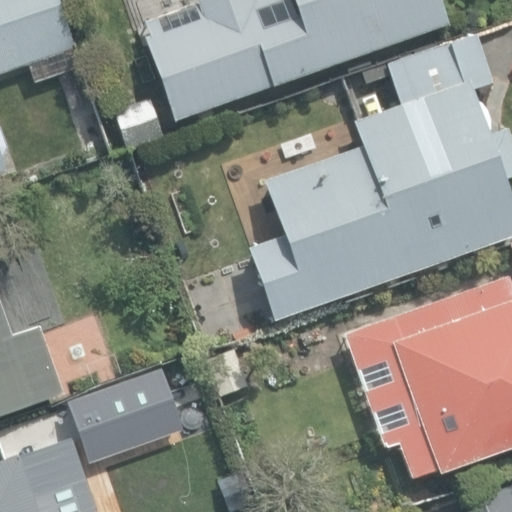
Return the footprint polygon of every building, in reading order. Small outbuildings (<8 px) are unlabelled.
[(0,0),(0,74),(74,50),(57,0),(0,0)] [(169,124),(446,28),(436,0),(199,0),(139,21),(144,38),(140,39),(169,124)] [(265,322),(511,239),(511,225),(498,185),(511,180),(511,137),(506,119),(478,129),(466,95),(494,86),(476,32),(382,64),(396,105),(346,122),(355,148),(252,183),(270,237),(240,248),(265,322)] [(124,151),(165,135),(149,95),(108,111),(124,151)] [(407,481),(511,445),(511,295),(506,279),(341,335),(380,449),(394,444),(407,481)] [(0,415),(61,394),(37,327),(10,337),(0,308),(0,415)] [(223,319),(194,327),(200,349),(229,340),(223,319)] [(203,360),(216,397),(246,386),(233,349),(203,360)] [(0,511),(93,511),(69,440),(0,463),(0,511)] [(511,511),(511,483),(476,496),(480,508),(469,511),(511,511)]
